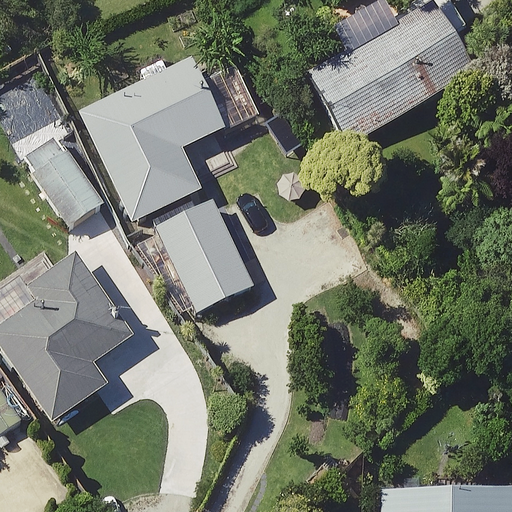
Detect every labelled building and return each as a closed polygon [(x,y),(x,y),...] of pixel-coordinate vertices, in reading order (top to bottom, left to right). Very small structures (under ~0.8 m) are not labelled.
[(477,89),(437,14),(310,81),(350,156),(477,89)] [(260,126),(229,56),(83,121),(133,233),(203,202),(184,159),(260,126)] [(104,214),(58,144),(25,166),(71,236),(104,214)] [(254,299),(214,209),(158,234),(198,324),(254,299)] [(130,348),(77,267),(28,299),(17,282),(0,293),(0,347),(54,432),(108,397),(92,372),(130,348)] [(0,442),(27,424),(0,385),(0,442)] [(511,511),(511,499),(388,496),(387,511),(511,511)]
